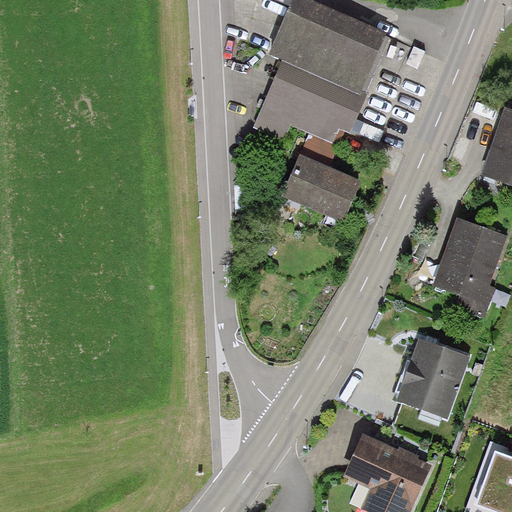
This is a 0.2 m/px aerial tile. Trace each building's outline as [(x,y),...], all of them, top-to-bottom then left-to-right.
[(312,0),(283,0),(264,43),(280,50),(360,86),(385,33),(312,0)] [(360,86),(280,50),(247,121),(278,135),(285,120),(329,140),(339,118),(345,121),(360,86)] [(511,111),(502,108),(481,175),(511,184),(511,194),(511,198),(511,111)] [(291,151),(276,186),(333,211),(348,176),(291,151)] [(452,219),(434,286),(464,294),(460,308),(483,314),(489,291),(482,289),(498,231),(452,219)] [(414,341),(394,398),(441,415),(462,358),(414,341)] [(407,511),(428,466),(355,433),(339,468),(368,481),(360,499),(387,511),(407,511)] [(511,511),(511,459),(497,454),(477,508),(489,511),(511,511)]
